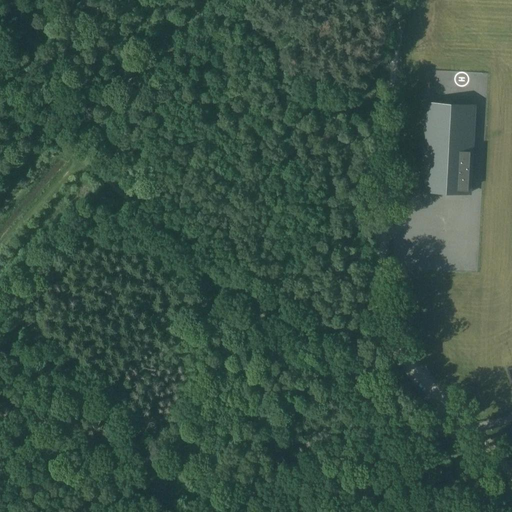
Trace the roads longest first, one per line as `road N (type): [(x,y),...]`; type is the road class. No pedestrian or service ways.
road 1 (track): [(0,87),(399,437)]
road 2 (track): [(511,475),(385,334),(381,319),(396,0)]
road 3 (track): [(460,422),(399,437),(207,511)]
road 4 (track): [(220,0),(83,159)]
